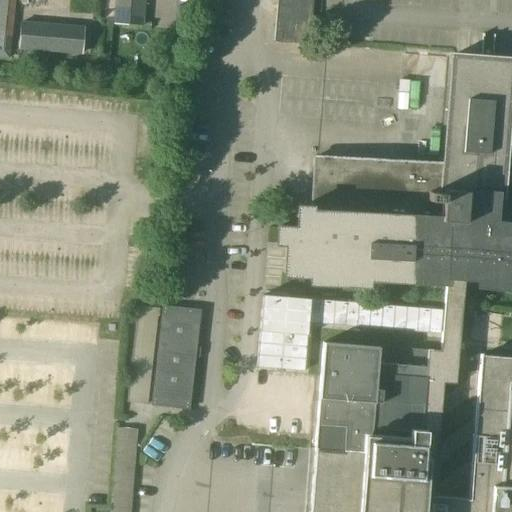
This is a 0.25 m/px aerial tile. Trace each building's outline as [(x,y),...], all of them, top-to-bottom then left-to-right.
[(15,0),(0,0),(0,30),(12,32),(15,0)] [(116,0),(114,24),(140,26),(142,0),(116,0)] [(277,0),(274,43),(309,46),(313,0),(277,0)] [(85,53),(86,22),(21,21),(20,52),(85,53)] [(442,332),(442,334),(441,350),(428,350),(428,351),(378,347),(323,343),(314,448),(313,448),(308,511),(511,511),(511,355),(508,356),(480,354),(474,427),(468,500),(433,497),(438,440),(442,383),(455,384),(456,368),(458,352),(460,352),(463,308),(466,277),(480,278),(479,283),(511,287),(511,222),(500,221),(510,87),(511,65),(511,59),(494,58),(495,34),(494,34),(494,40),(484,39),(485,33),(484,33),(483,46),(482,57),(455,55),(453,55),(449,110),(445,164),(320,155),(316,207),(299,206),(297,227),(278,225),(277,241),(288,242),(286,271),(313,273),(313,280),(367,284),(368,276),(446,281),(444,311),(263,296),(262,296),(256,366),(258,367),(305,371),(307,347),(308,324),(372,328),(435,333),(435,331),(442,332)] [(199,310),(162,307),(151,405),(189,409),(199,310)] [(117,426),(114,511),(134,511),(137,426),(117,426)]
